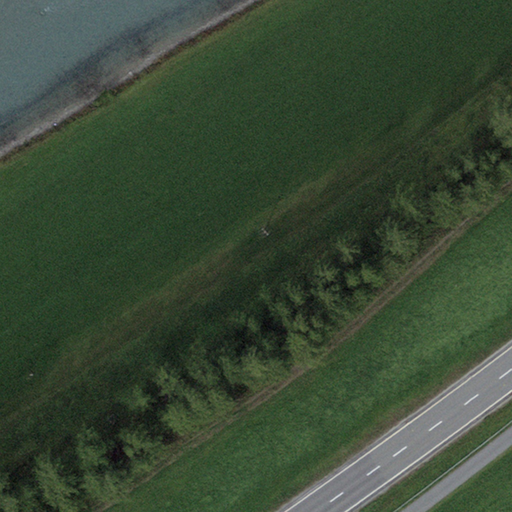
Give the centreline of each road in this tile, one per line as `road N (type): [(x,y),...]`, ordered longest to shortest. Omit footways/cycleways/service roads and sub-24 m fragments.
road 1 (track): [(102,511),(339,346),(511,185)]
road 2 (primary): [(511,365),(311,511)]
